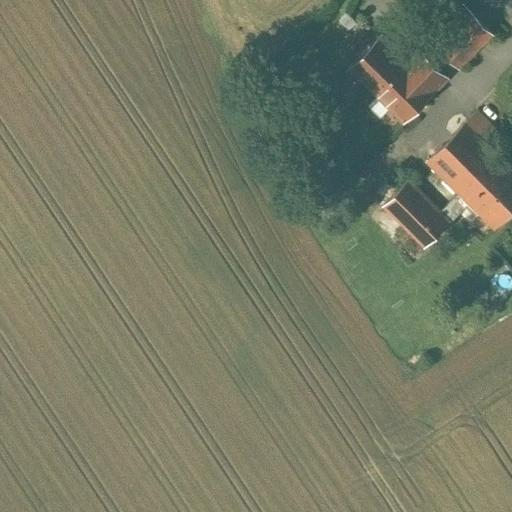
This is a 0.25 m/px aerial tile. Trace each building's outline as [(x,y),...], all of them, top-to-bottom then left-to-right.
[(492,32),(462,3),(428,37),(457,66),(492,32)] [(381,33),(349,65),(376,93),(409,61),(381,33)] [(424,76),(409,61),(376,93),(404,120),(436,88),(436,87),(444,79),(433,67),(424,76)] [(511,208),(511,165),(466,119),(427,158),(459,190),(479,211),(494,226),(511,208)] [(440,209),(408,177),(382,203),(425,245),(450,219),(449,218),(440,209)] [(459,190),(440,209),(449,218),(464,203),(476,214),(479,211),(459,190)]
